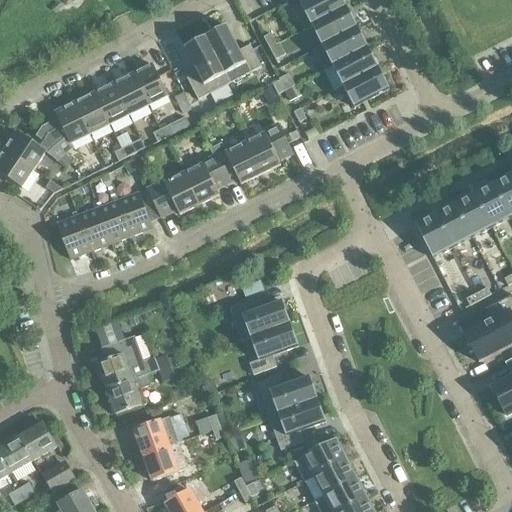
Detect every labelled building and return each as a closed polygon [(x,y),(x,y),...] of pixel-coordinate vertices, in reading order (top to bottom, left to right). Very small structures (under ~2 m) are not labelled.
[(313,28),(348,9),(342,0),(313,0),(293,11),(304,33),(313,28)] [(348,9),(313,28),(323,47),(358,29),(348,9)] [(207,38),(232,84),(263,68),(251,46),(241,52),(228,28),(207,38)] [(334,68),(369,49),(358,29),(323,47),(314,51),(325,73),(334,68)] [(272,35),(265,39),(270,49),(277,45),(272,35)] [(232,84),(207,38),(186,50),(199,74),(188,79),(199,101),(232,84)] [(280,44),(277,45),(270,49),(277,61),(287,56),(280,44)] [(345,88),(379,69),(369,49),(334,68),(325,73),(324,73),(334,93),(345,88)] [(134,75),(150,107),(170,97),(154,65),(134,75)] [(379,69),(345,88),(355,108),(390,90),(379,69)] [(115,85),(130,117),(150,107),(134,75),(115,85)] [(280,80),(281,82),(286,92),(296,87),(290,75),(280,80)] [(286,92),(281,82),(274,85),(279,96),(286,92)] [(95,95),(111,126),(130,117),(115,85),(95,95)] [(269,107),(280,102),(273,88),(262,93),(269,107)] [(76,104),(92,136),(111,126),(95,95),(76,104)] [(92,136),(76,104),(56,114),(62,125),(47,133),(66,154),(74,147),(73,146),(92,136)] [(302,109),(295,113),(301,124),(308,120),(302,109)] [(166,140),(173,136),(191,127),(187,119),(162,131),(166,140)] [(279,125),(276,126),(264,132),(265,134),(246,144),(262,175),(282,166),(277,155),(291,148),(279,125)] [(166,140),(162,131),(155,135),(159,143),(166,140)] [(66,154),(47,133),(38,146),(18,133),(6,152),(35,171),(47,154),(58,161),(66,154)] [(142,140),(130,147),(123,150),(127,159),(147,150),(142,140)] [(211,150),(215,157),(226,180),(237,174),(242,185),(262,175),(246,144),(227,153),(223,144),(211,150)] [(127,159),(123,150),(116,154),(120,163),(127,159)] [(0,160),(0,174),(23,190),(35,171),(6,152),(0,160)] [(185,174),(200,206),(220,196),(215,185),(226,180),(215,157),(203,163),(204,165),(185,174)] [(159,213),(175,205),(181,216),(200,206),(185,174),(166,184),(165,182),(148,190),(159,213)] [(511,175),(494,185),(511,219),(511,218),(511,175)] [(47,189),(55,195),(63,191),(51,182),(47,189)] [(511,219),(494,185),(475,195),(492,229),(511,219)] [(120,202),(133,237),(154,229),(140,194),(120,202)] [(492,229),(475,195),(455,205),(473,239),(492,229)] [(99,210),(113,245),(133,237),(120,202),(99,210)] [(473,239),(455,205),(436,215),(454,249),(473,239)] [(79,218),(92,253),(113,245),(99,210),(79,218)] [(454,249),(436,215),(416,226),(434,260),(454,249)] [(92,253),(79,218),(58,226),(72,261),(92,253)] [(481,302),(492,296),(488,288),(477,294),(481,302)] [(481,302),(477,294),(467,300),(471,307),(481,302)] [(465,336),(479,364),(511,346),(511,297),(486,311),(492,322),(465,336)] [(252,340),(292,325),(283,302),(258,312),(254,300),(230,309),(243,344),(252,340)] [(292,325),(252,340),(260,362),(251,365),(255,376),(278,368),(274,356),(300,347),(292,325)] [(135,339),(131,340),(108,348),(113,360),(99,365),(108,390),(133,381),(148,376),(159,372),(154,359),(144,362),(135,339)] [(175,378),(171,368),(159,372),(163,383),(175,378)] [(148,376),(133,381),(108,390),(117,416),(147,405),(142,390),(152,386),(148,376)] [(270,418),(319,400),(311,378),(285,387),(281,376),(258,385),(270,418)] [(511,377),(492,388),(507,417),(511,414),(511,377)] [(327,422),(319,400),(270,418),(282,452),(305,443),(301,432),(327,422)] [(209,420),(213,431),(221,428),(217,417),(209,420)] [(145,456),(180,443),(170,418),(135,431),(145,456)] [(21,438),(35,462),(58,448),(44,425),(21,438)] [(213,431),(217,442),(225,439),(221,428),(213,431)] [(0,456),(11,475),(35,462),(21,438),(0,450),(0,456)] [(295,463),(306,484),(349,461),(338,440),(295,463)] [(180,443),(145,456),(154,482),(189,469),(180,443)] [(0,481),(11,475),(0,456),(0,481)] [(315,502),(359,479),(349,461),(306,484),(315,502)] [(53,494),(74,482),(67,470),(46,482),(53,494)] [(320,511),(342,511),(369,498),(359,479),(315,502),(320,511)] [(237,486),(242,495),(249,491),(244,482),(237,486)] [(20,490),(26,500),(36,494),(30,484),(20,490)] [(249,491),(252,498),(260,495),(254,484),(247,488),(249,491)] [(26,500),(20,490),(9,496),(15,506),(26,500)] [(171,511),(202,511),(190,491),(167,504),(171,511)] [(242,495),(246,504),(253,500),(252,498),(249,491),(242,495)] [(63,511),(94,511),(83,492),(59,505),(63,511)] [(375,511),(369,498),(342,511),(375,511)]
